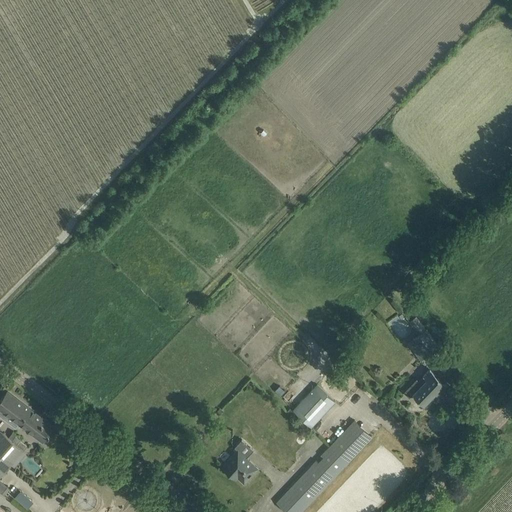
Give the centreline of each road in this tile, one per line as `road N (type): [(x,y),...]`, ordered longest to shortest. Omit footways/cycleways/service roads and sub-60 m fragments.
road 1 (unclassified): [(200,511),(0,354)]
road 2 (unclassified): [(411,511),(511,406)]
